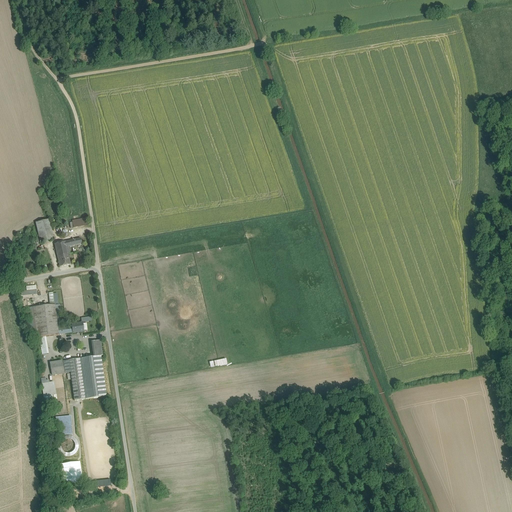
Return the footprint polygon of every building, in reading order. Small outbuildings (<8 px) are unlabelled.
[(86,218),(72,221),(72,223),(70,223),(71,228),(87,225),(86,218)] [(49,219),(36,223),(40,242),(54,239),(49,219)] [(67,226),(61,227),(63,236),(69,235),(67,226)] [(81,239),(55,244),(58,256),(68,254),(66,247),(82,244),(81,239)] [(68,254),(58,256),(60,267),(70,264),(68,254)] [(22,295),(36,295),(36,286),(22,287),(22,295)] [(55,305),(33,307),(37,338),(39,337),(46,336),(59,335),(58,329),(57,324),(55,305)] [(83,323),(72,324),(72,327),(61,328),(58,329),(59,334),(73,333),(77,332),(77,333),(79,333),(79,332),(84,332),(83,323)] [(46,336),(39,337),(42,354),(49,353),(46,336)] [(101,346),(93,347),(94,357),(101,356),(103,356),(101,346)] [(94,357),(63,361),(65,373),(71,372),(74,401),(106,396),(101,356),(94,357)] [(62,361),(50,363),(52,376),(64,374),(62,361)] [(54,383),(42,385),(45,406),(57,404),(54,383)] [(70,417),(55,418),(57,436),(71,435),(70,417)] [(58,450),(60,453),(62,455),(64,456),(67,457),(70,456),(73,455),(75,454),(77,451),(78,449),(78,446),(78,443),(76,440),(74,438),(72,437),(69,436),(66,436),(63,437),(61,439),(59,442),(58,444),(58,447),(58,450)] [(80,462),(60,464),(62,483),(82,481),(80,462)] [(110,479),(93,480),(93,487),(110,487),(110,479)]
